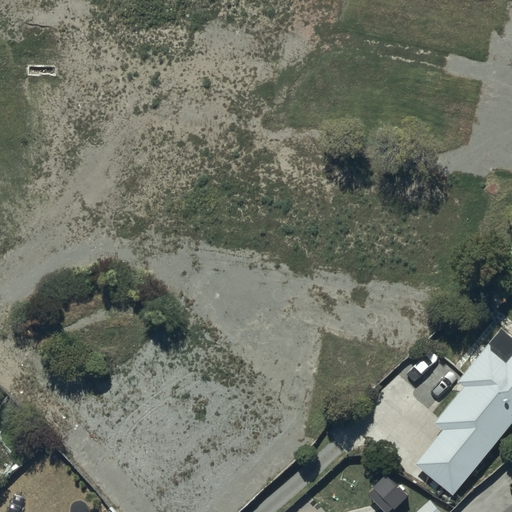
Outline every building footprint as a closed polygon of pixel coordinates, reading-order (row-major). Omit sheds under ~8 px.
[(18,0),(19,0),(45,6),(46,0),(102,13),(98,34),(188,54),(192,33),(252,46),(251,52),(278,58),(289,0),(18,0)] [(0,34),(3,37),(14,26),(0,11),(0,34)] [(26,27),(25,70),(55,71),(56,27),(26,27)] [(156,130),(137,220),(458,289),(483,175),(457,170),(447,216),(178,158),(182,136),(156,130)] [(109,365),(70,402),(88,420),(84,424),(155,498),(157,495),(173,511),(178,511),(283,412),(179,303),(111,368),(109,365)] [(378,345),(331,387),(343,401),(403,347),(377,318),(365,329),(378,345)] [(416,461),(452,490),(511,416),(511,330),(500,321),(457,376),(464,382),(434,419),(443,427),(416,461)]
